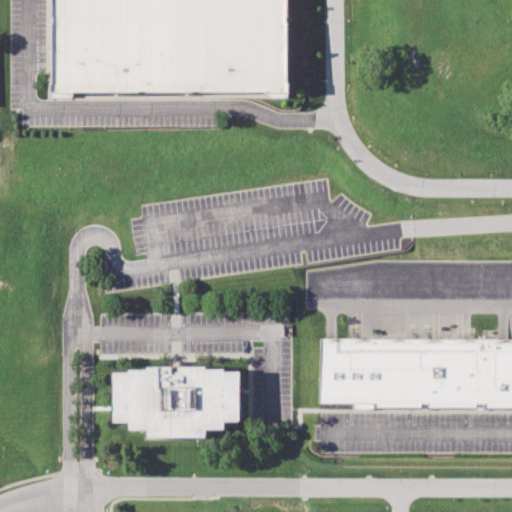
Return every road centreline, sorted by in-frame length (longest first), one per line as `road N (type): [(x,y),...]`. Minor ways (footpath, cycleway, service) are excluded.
road 1 (residential): [(397,488),(511,487),(432,189),(400,184),(361,161),(342,133),(333,98),(331,0)]
road 2 (residential): [(76,488),(299,487)]
